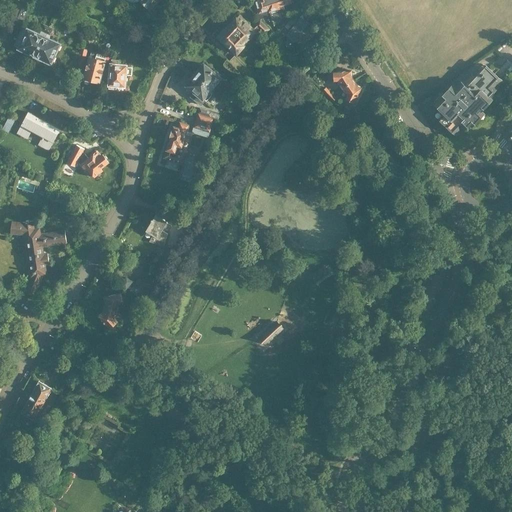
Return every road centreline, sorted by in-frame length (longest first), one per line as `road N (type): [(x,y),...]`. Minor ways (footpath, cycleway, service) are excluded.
road 1 (tertiary): [(470,203),(342,511)]
road 2 (tertiary): [(353,511),(485,212)]
road 3 (residential): [(23,367),(123,205),(136,154)]
road 4 (residential): [(468,172),(433,159),(330,0)]
road 5 (residential): [(148,107),(183,33),(210,0)]
